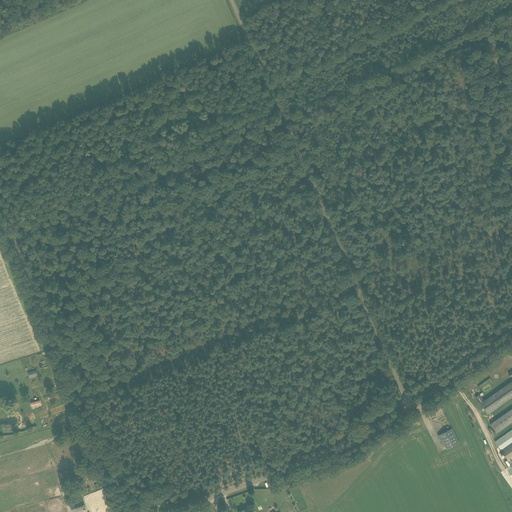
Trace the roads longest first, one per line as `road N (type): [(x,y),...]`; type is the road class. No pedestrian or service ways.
road 1 (unclassified): [(413,409),(231,0)]
road 2 (tertiary): [(178,511),(326,457),(413,409)]
road 3 (tertiary): [(413,409),(511,336)]
